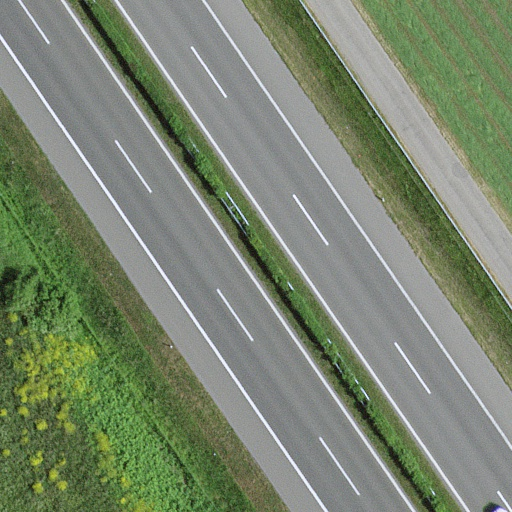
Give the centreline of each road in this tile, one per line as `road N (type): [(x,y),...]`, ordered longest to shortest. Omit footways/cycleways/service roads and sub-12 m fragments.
road 1 (motorway): [(19,0),(371,511)]
road 2 (motorway): [(511,509),(161,0)]
road 3 (unclassified): [(326,0),(511,270)]
